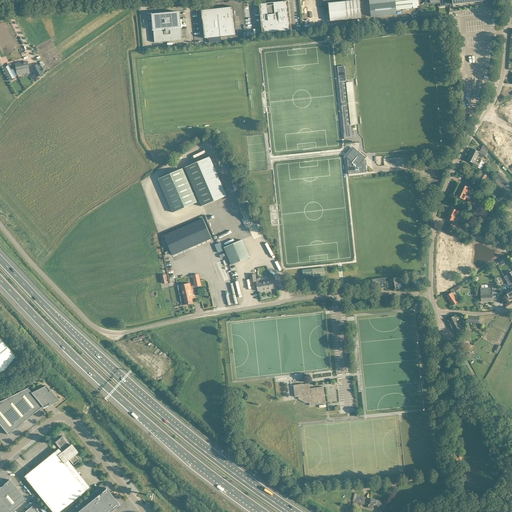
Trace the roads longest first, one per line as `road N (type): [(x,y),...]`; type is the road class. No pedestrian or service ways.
road 1 (unclassified): [(430,293),(336,293),(105,332),(0,224)]
road 2 (motorway): [(288,511),(115,375),(0,259)]
road 3 (motorway): [(0,279),(135,412),(263,511)]
road 4 (unclassified): [(148,511),(70,416),(51,418),(0,460)]
road 5 (unclassified): [(452,502),(436,401),(437,311)]
road 6 (unclassified): [(430,293),(435,211),(483,116)]
road 7 (unclassified): [(511,444),(439,313)]
